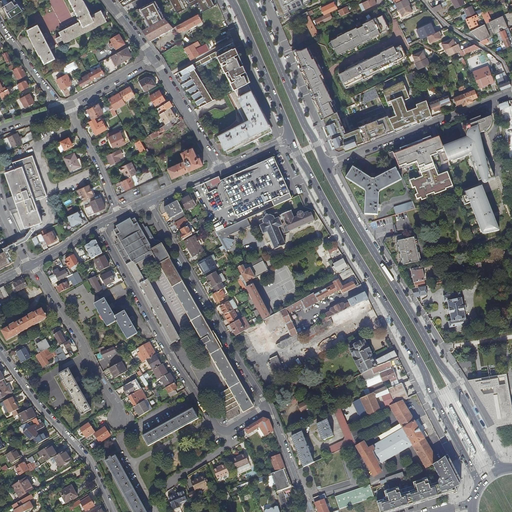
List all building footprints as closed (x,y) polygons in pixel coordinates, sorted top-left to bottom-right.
[(8,4),(2,7),(9,19),(21,12),(14,0),(8,4)] [(69,0),(76,11),(73,12),(75,15),(77,14),(79,17),(78,18),(79,20),(80,19),(81,21),(60,32),(62,36),(56,39),(58,42),(64,39),(65,42),(74,38),(93,29),(107,21),(103,13),(102,11),(92,16),(90,13),(91,13),(84,0),(83,1),(83,0),(69,0)] [(188,7),(195,3),(200,13),(218,3),(215,0),(170,0),(177,13),(184,9),(184,8),(188,6),(188,7)] [(270,0),(275,11),(277,17),(282,15),(283,19),(291,15),(289,12),(303,5),(302,3),(306,1),(307,2),(311,1),(310,0),(270,0)] [(374,0),(366,0),(361,3),(364,9),(375,4),(373,1),(375,0),(374,0)] [(401,0),(395,3),(394,3),(396,7),(397,7),(398,9),(408,5),(409,5),(407,2),(408,1),(407,0),(401,0)] [(149,27),(165,18),(157,4),(156,5),(154,1),(139,9),(141,13),(140,13),(145,24),(147,23),(149,27)] [(337,8),(334,1),(321,8),(324,15),(337,8)] [(441,3),(434,7),(436,11),(443,7),(441,3)] [(410,7),(408,5),(398,9),(402,17),(412,11),(410,8),(410,7)] [(349,12),(346,6),(338,10),(341,16),(349,12)] [(475,15),(471,6),(464,9),(468,18),(473,16),(475,15)] [(491,20),(486,10),(482,12),(481,13),(486,23),(488,22),(489,21),(491,20)] [(316,28),(312,21),(309,15),(307,12),(303,14),(305,18),(303,19),(312,37),(318,34),(319,34),(316,28)] [(330,13),(320,17),(323,22),(332,18),(330,13)] [(202,21),(199,14),(176,26),(173,28),(174,29),(176,33),(179,32),(184,30),(202,21)] [(389,28),(384,18),(387,16),(386,15),(385,15),(385,14),(384,14),(383,14),(382,15),(382,14),(376,17),(375,17),(362,23),(363,24),(350,30),(350,29),(337,35),(337,36),(330,39),(331,39),(329,41),(334,46),(337,53),(340,51),(340,50),(344,48),(344,49),(347,48),(352,45),(352,44),(354,43),(355,44),(356,44),(355,43),(359,41),(359,42),(366,39),(366,38),(369,36),(370,37),(373,35),(373,34),(375,33),(376,34),(381,31),(385,29),(385,30),(389,28)] [(508,28),(503,15),(491,20),(489,21),(488,22),(494,34),(497,33),(499,32),(504,30),(508,28)] [(477,25),(473,16),(468,18),(466,19),(470,28),(477,25)] [(165,18),(149,27),(148,28),(142,31),(151,42),(174,29),(173,28),(165,18)] [(407,22),(402,25),(406,32),(411,30),(407,22)] [(486,23),(485,23),(471,30),(480,41),(490,37),(494,34),(488,22),(486,23)] [(30,34),(29,35),(37,50),(40,56),(41,55),(45,63),(55,58),(51,50),(51,49),(50,48),(52,47),(51,43),(49,45),(45,38),(47,37),(45,34),(43,35),(38,25),(28,30),(30,34)] [(305,40),(300,29),(293,32),(298,41),(299,43),(305,40)] [(508,38),(504,30),(499,32),(503,40),(508,38)] [(430,43),(442,38),(440,35),(439,31),(427,37),(430,43)] [(119,33),(111,39),(112,42),(110,44),(112,47),(115,45),(117,49),(125,44),(119,33)] [(347,48),(347,49),(371,38),(370,37),(369,36),(366,38),(366,39),(359,42),(359,41),(355,43),(356,44),(355,44),(354,43),(352,44),(352,45),(347,48)] [(508,38),(503,40),(504,43),(503,43),(502,43),(503,45),(504,45),(506,48),(510,46),(511,47),(511,46),(511,38),(511,36),(508,38)] [(454,42),(453,38),(441,44),(444,50),(445,50),(446,49),(456,45),(454,42)] [(194,47),(198,45),(196,42),(184,48),(191,60),(198,56),(194,47)] [(251,81),(234,42),(218,51),(221,57),(217,59),(219,64),(224,61),(226,63),(223,64),(231,80),(234,79),(235,80),(232,82),(236,89),(247,83),(251,81)] [(127,48),(125,49),(130,57),(132,57),(134,60),(137,53),(133,44),(127,48)] [(403,51),(400,44),(394,47),(386,50),(383,52),(381,53),(368,60),(368,59),(365,61),(358,64),(358,65),(355,66),(355,65),(353,66),(348,69),(345,70),(345,71),(339,74),(346,88),(349,86),(353,84),(374,74),(374,72),(388,66),(389,67),(400,62),(399,59),(406,56),(404,52),(406,51),(407,51),(406,49),(403,51)] [(456,45),(446,49),(447,52),(449,56),(461,51),(459,47),(458,48),(457,44),(457,45),(456,45)] [(479,47),(474,45),(461,51),(461,52),(464,51),(465,53),(479,47)] [(199,55),(205,52),(203,47),(196,50),(199,55)] [(310,56),(306,47),(301,50),(296,51),(295,49),(292,51),(296,61),(298,67),(301,73),(301,74),(302,76),(304,81),(305,83),(309,92),(313,101),(318,114),(335,106),(324,84),(321,78),(319,74),(320,73),(319,70),(312,55),(310,56)] [(125,49),(111,56),(116,65),(130,58),(125,49)] [(221,57),(218,51),(193,64),(195,68),(201,65),(202,67),(217,59),(221,57)] [(425,56),(423,51),(412,56),(415,63),(425,59),(424,56),(425,56)] [(110,57),(102,61),(107,71),(115,67),(110,57)] [(347,67),(348,69),(353,66),(355,65),(355,66),(358,65),(358,64),(365,61),(364,59),(347,67)] [(415,63),(418,70),(426,66),(430,65),(428,61),(427,62),(426,59),(425,59),(415,63)] [(195,68),(193,64),(178,73),(181,77),(183,81),(184,81),(185,82),(184,83),(187,87),(188,86),(189,88),(188,89),(190,93),(191,92),(193,94),(192,95),(194,99),(195,98),(196,101),(195,101),(198,105),(199,104),(200,107),(213,100),(195,68)] [(22,66),(13,70),(18,79),(20,78),(21,79),(22,79),(22,77),(26,75),(22,66)] [(374,72),(374,74),(389,67),(388,66),(374,72)] [(494,83),(488,66),(472,72),(478,89),(494,83)] [(105,74),(101,67),(88,74),(89,74),(92,80),(105,74)] [(67,74),(57,80),(62,89),(72,83),(67,74)] [(92,80),(89,74),(83,78),(84,80),(79,82),(80,85),(81,86),(82,86),(83,85),(84,87),(87,86),(86,84),(89,82),(92,80)] [(504,82),(501,74),(495,76),(501,91),(511,87),(508,80),(504,82)] [(147,77),(139,81),(145,92),(156,85),(152,78),(147,77)] [(26,80),(17,84),(21,91),(29,87),(26,80)] [(225,148),(228,153),(257,138),(271,131),(247,83),(236,89),(234,90),(229,92),(245,122),(219,136),(221,141),(222,142),(225,148)] [(318,114),(333,149),(342,152),(357,146),(356,145),(370,139),(371,141),(387,135),(386,133),(393,130),(394,133),(432,118),(428,107),(427,103),(405,113),(402,107),(401,107),(399,103),(406,100),(399,84),(379,93),(385,107),(390,105),(392,109),(390,110),(393,116),(389,118),(388,118),(387,115),(358,128),(358,129),(357,128),(344,134),(342,130),(344,130),(342,126),(341,126),(338,120),(340,120),(337,112),(335,106),(318,114)] [(130,86),(120,93),(125,101),(135,95),(130,86)] [(9,94),(7,90),(6,90),(0,93),(0,95),(0,96),(3,101),(4,100),(3,97),(9,94)] [(160,90),(150,97),(156,106),(165,100),(160,90)] [(477,97),(474,90),(464,94),(468,104),(472,102),(471,99),(477,97)] [(31,93),(20,99),(25,108),(35,103),(32,97),(33,96),(31,93)] [(120,93),(109,99),(112,104),(114,108),(115,110),(126,104),(125,101),(120,93)] [(450,102),(448,96),(444,97),(443,94),(440,95),(441,98),(438,99),(441,106),(447,104),(448,106),(451,105),(450,102)] [(468,104),(464,94),(451,99),(453,106),(456,105),(462,103),(463,106),(468,104)] [(441,106),(438,99),(437,96),(429,99),(430,102),(429,103),(427,97),(425,97),(427,103),(428,107),(430,106),(431,110),(441,106)] [(173,106),(169,101),(157,108),(161,113),(170,108),(173,106)] [(509,107),(507,102),(499,105),(500,110),(509,107)] [(97,117),(104,114),(99,105),(88,110),(93,119),(97,117)] [(161,113),(160,114),(163,119),(166,123),(170,121),(174,118),(176,117),(174,115),(173,113),(171,110),(170,108),(161,113)] [(443,147),(448,161),(452,159),(456,157),(457,159),(468,155),(469,157),(471,157),(472,161),(471,162),(478,181),(481,179),(482,181),(483,182),(484,183),(485,183),(486,182),(487,182),(487,180),(494,177),(489,164),(488,164),(485,159),(487,158),(484,151),(482,152),(481,148),(483,147),(479,137),(477,138),(476,134),(477,134),(484,131),(484,130),(487,128),(488,129),(489,128),(490,126),(491,123),(492,121),(492,119),(491,116),(481,120),(480,117),(480,116),(462,123),(464,127),(463,127),(467,138),(453,143),(443,147)] [(100,122),(97,117),(93,119),(93,120),(90,121),(89,122),(97,134),(107,129),(103,121),(100,122)] [(158,136),(160,135),(158,133),(162,130),(163,131),(174,124),(172,122),(176,120),(174,118),(170,121),(155,131),(150,134),(153,139),(158,136)] [(141,133),(144,138),(147,136),(144,131),(141,125),(137,127),(141,133)] [(119,128),(108,134),(109,137),(114,147),(118,145),(119,146),(130,141),(125,130),(121,132),(119,128)] [(8,137),(13,148),(23,143),(17,132),(8,137)] [(447,160),(438,136),(431,138),(431,137),(426,139),(427,141),(422,142),(422,140),(417,142),(417,144),(406,148),(405,147),(399,149),(400,150),(393,153),(393,152),(389,153),(391,160),(395,158),(399,167),(406,164),(406,166),(417,162),(418,165),(417,165),(421,175),(420,175),(413,178),(413,177),(410,178),(408,179),(411,186),(414,185),(416,192),(414,193),(416,197),(420,196),(421,198),(428,195),(427,193),(433,191),(434,195),(446,190),(446,189),(452,186),(447,172),(438,176),(430,156),(432,156),(433,156),(437,154),(436,153),(439,152),(443,162),(447,160)] [(69,137),(61,142),(65,149),(73,145),(69,137)] [(146,149),(140,140),(136,142),(138,145),(137,145),(141,152),(146,149)] [(168,168),(172,178),(203,164),(200,157),(198,158),(193,147),(181,152),(184,159),(181,161),(182,162),(168,168)] [(120,150),(107,156),(111,164),(120,160),(119,157),(123,156),(120,150)] [(75,153),(65,158),(71,171),(81,166),(75,153)] [(47,196),(33,155),(13,162),(16,168),(6,172),(13,193),(6,196),(9,205),(10,209),(10,211),(12,214),(16,212),(19,211),(25,227),(31,225),(34,224),(42,221),(35,200),(40,198),(47,196)] [(236,216),(278,198),(289,194),(283,180),(273,158),(221,182),(236,216)] [(124,171),(127,178),(131,177),(137,173),(131,162),(120,168),(122,172),(124,171)] [(401,179),(395,168),(374,179),(371,178),(353,167),(346,178),(364,190),(366,192),(365,214),(378,215),(379,193),(380,191),(401,179)] [(127,178),(115,184),(117,187),(123,184),(126,189),(132,186),(130,182),(131,182),(131,181),(133,181),(131,177),(127,178)] [(89,185),(77,190),(79,196),(81,195),(84,201),(94,196),(89,185)] [(462,196),(465,204),(470,203),(471,205),(472,205),(476,213),(474,213),(477,219),(478,219),(479,223),(478,223),(482,231),(482,232),(482,233),(483,233),(484,234),(485,234),(499,230),(494,217),(493,218),(491,214),(493,213),(486,196),(485,197),(483,193),(481,186),(480,187),(473,189),(466,192),(467,194),(462,196)] [(281,204),(292,199),(289,194),(278,198),(278,199),(281,204)] [(196,205),(191,195),(181,200),(186,210),(196,205)] [(85,208),(88,216),(105,208),(101,197),(90,202),(92,205),(85,208)] [(184,212),(178,201),(164,208),(170,219),(172,218),(174,222),(186,215),(184,212)] [(415,209),(412,201),(394,207),(396,214),(415,209)] [(68,210),(71,215),(78,212),(75,206),(68,209),(68,210)] [(78,212),(71,215),(68,210),(65,212),(68,217),(69,219),(72,226),(83,221),(78,211),(78,212)] [(277,213),(257,221),(263,234),(267,233),(274,250),(285,245),(282,236),(278,228),(282,226),(281,224),(285,223),(289,232),(314,221),(311,214),(309,215),(308,212),(303,214),(303,213),(300,212),(298,213),(297,215),(298,217),(295,218),(294,216),(293,216),(291,211),(278,216),(277,213)] [(178,228),(181,227),(183,225),(189,222),(186,217),(175,223),(178,228)] [(182,241),(196,233),(191,225),(198,222),(196,218),(189,222),(183,225),(185,228),(182,230),(181,231),(183,234),(180,236),(181,236),(179,237),(182,241)] [(140,271),(157,261),(229,388),(213,397),(223,414),(227,422),(240,415),(237,410),(241,409),(243,413),(254,407),(220,349),(219,346),(221,345),(215,333),(212,335),(169,259),(170,259),(169,257),(168,255),(167,254),(164,250),(165,249),(163,246),(163,247),(162,245),(161,245),(160,243),(160,242),(159,241),(157,241),(155,241),(147,227),(145,229),(143,225),(139,227),(135,219),(131,221),(130,219),(117,227),(118,229),(114,231),(119,239),(116,240),(118,244),(115,245),(117,248),(126,265),(133,278),(142,293),(149,307),(150,308),(153,315),(156,320),(170,345),(176,342),(176,343),(178,342),(177,341),(180,340),(148,280),(145,281),(140,271)] [(247,219),(216,233),(223,246),(224,249),(226,252),(228,251),(228,249),(231,248),(230,247),(233,245),(232,244),(234,241),(226,238),(227,236),(250,226),(247,219)] [(282,236),(289,233),(289,232),(285,223),(281,224),(282,226),(278,228),(282,236)] [(34,224),(31,225),(32,227),(24,237),(16,241),(10,245),(4,248),(5,251),(8,257),(9,257),(10,256),(7,250),(18,244),(27,239),(36,228),(34,224)] [(36,245),(45,240),(41,231),(39,232),(40,234),(38,235),(37,235),(36,235),(36,236),(32,238),(36,245)] [(52,232),(44,236),(48,244),(56,240),(52,232)] [(398,266),(419,261),(414,238),(403,240),(402,235),(396,236),(387,238),(384,244),(398,266)] [(195,236),(184,242),(193,257),(203,251),(195,236)] [(88,251),(92,259),(102,254),(96,242),(94,242),(93,242),(92,242),(92,243),(91,244),(90,244),(85,247),(87,251),(88,251)] [(0,253),(0,268),(11,263),(10,260),(11,260),(9,257),(8,257),(5,251),(0,253)] [(79,266),(73,255),(72,255),(71,255),(70,256),(69,256),(69,257),(69,258),(67,259),(68,261),(66,262),(68,266),(69,266),(71,269),(73,268),(74,269),(79,266)] [(109,267),(104,257),(95,262),(100,272),(109,267)] [(216,267),(210,257),(200,262),(202,266),(201,267),(205,274),(216,267)] [(331,260),(328,262),(331,268),(332,268),(334,272),(337,270),(337,272),(349,266),(345,261),(344,261),(343,260),(334,265),(331,260)] [(263,319),(269,316),(251,280),(268,271),(263,261),(245,270),(243,265),(238,268),(242,275),(239,276),(240,279),(242,282),(245,281),(248,287),(246,288),(263,319)] [(414,283),(416,288),(424,286),(425,286),(424,281),(425,280),(421,267),(411,270),(414,283)] [(56,277),(59,282),(71,276),(72,275),(68,269),(60,273),(59,269),(53,272),(56,277)] [(115,281),(110,272),(101,277),(103,282),(102,282),(103,283),(104,283),(106,286),(115,281)] [(215,272),(206,277),(212,288),(215,293),(221,290),(224,288),(221,283),(223,282),(225,280),(222,274),(218,276),(215,272)] [(95,292),(101,289),(95,277),(89,280),(95,292)] [(19,291),(28,286),(24,279),(14,284),(19,291)] [(240,279),(238,280),(243,291),(246,290),(242,282),(240,279)] [(318,302),(340,291),(342,294),(356,287),(353,282),(343,286),(342,286),(339,280),(333,283),(334,285),(315,295),(318,302)] [(60,293),(69,289),(66,283),(57,287),(60,293)] [(4,286),(0,288),(0,289),(5,299),(9,297),(4,286)] [(83,297),(84,297),(78,287),(67,292),(70,298),(75,296),(76,297),(80,295),(84,302),(85,301),(83,297)] [(222,301),(221,299),(222,298),(225,297),(221,290),(215,293),(213,295),(218,303),(222,301)] [(328,318),(365,300),(366,301),(368,300),(365,292),(348,300),(348,301),(346,301),(347,302),(346,303),(346,304),(344,305),(343,303),(338,305),(334,307),(334,308),(330,309),(330,311),(330,312),(326,314),(328,318)] [(275,345),(295,336),(306,331),(304,328),(301,330),(300,327),(295,329),(288,313),(296,309),(310,303),(318,302),(315,295),(314,293),(307,297),(294,304),(283,310),(263,321),(262,321),(275,345)] [(460,293),(443,296),(445,302),(448,301),(452,321),(448,321),(450,328),(466,324),(465,319),(466,319),(464,311),(463,306),(461,298),(460,293)] [(104,300),(95,305),(107,327),(116,322),(116,323),(117,322),(127,339),(137,334),(131,322),(134,321),(132,318),(129,319),(125,312),(115,318),(110,310),(113,308),(111,305),(108,306),(104,300)] [(332,323),(339,319),(339,320),(352,314),(351,312),(367,303),(366,301),(365,300),(328,318),(329,320),(313,328),(316,332),(333,324),(332,323)] [(224,315),(233,310),(229,302),(220,307),(224,315)] [(7,340),(47,318),(46,315),(47,315),(46,314),(42,308),(34,313),(33,312),(32,313),(31,310),(27,312),(29,315),(15,324),(14,322),(13,323),(12,321),(9,323),(11,326),(2,331),(7,340)] [(229,323),(238,318),(233,310),(224,315),(229,323)] [(230,325),(236,336),(245,331),(250,328),(244,317),(238,320),(230,325)] [(361,332),(378,331),(383,329),(378,320),(366,327),(361,331),(361,332)] [(59,345),(66,341),(60,331),(54,335),(58,343),(59,345)] [(309,363),(345,341),(342,335),(306,357),(309,363)] [(271,353),(293,343),(291,340),(296,337),(295,336),(275,345),(269,349),(271,353)] [(37,345),(41,352),(49,348),(50,347),(46,340),(37,345)] [(61,347),(67,358),(73,355),(71,352),(68,354),(66,351),(65,351),(64,350),(72,345),(70,340),(60,346),(61,347)] [(362,374),(371,370),(390,362),(398,359),(394,351),(373,361),(369,353),(370,353),(366,344),(365,344),(364,341),(360,343),(358,343),(355,344),(355,345),(354,346),(355,348),(350,350),(354,357),(358,366),(362,374)] [(55,351),(61,362),(67,358),(61,347),(60,346),(60,345),(59,345),(58,343),(56,344),(57,346),(59,348),(55,351)] [(147,360),(156,355),(149,343),(138,349),(140,352),(146,361),(147,360)] [(103,358),(115,353),(114,352),(116,351),(115,350),(124,346),(123,344),(116,347),(106,351),(99,354),(96,355),(98,361),(100,360),(100,361),(103,359),(103,358)] [(31,358),(25,346),(16,351),(23,362),(31,358)] [(49,348),(37,355),(40,359),(39,360),(40,361),(41,361),(44,366),(49,363),(47,360),(46,358),(52,353),(49,348)] [(146,361),(140,352),(137,353),(143,363),(146,361)] [(153,370),(161,365),(156,355),(147,360),(153,370)] [(274,357),(268,361),(269,363),(277,376),(278,375),(284,372),(274,357)] [(115,379),(127,372),(121,362),(110,369),(114,374),(113,375),(115,379)] [(396,377),(393,369),(391,370),(390,367),(392,367),(390,362),(371,370),(373,374),(379,372),(380,374),(379,375),(382,382),(383,383),(389,380),(391,382),(397,379),(396,377)] [(275,377),(277,376),(269,363),(267,364),(275,377)] [(160,379),(167,375),(162,365),(161,365),(153,370),(158,380),(160,379)] [(68,369),(59,374),(81,415),(82,415),(84,415),(83,414),(91,409),(85,398),(88,397),(86,394),(83,395),(76,382),(79,380),(77,377),(74,379),(68,369)] [(371,370),(362,374),(363,379),(374,376),(373,374),(371,370)] [(281,381),(286,377),(284,372),(278,375),(281,381)] [(466,380),(471,387),(473,387),(473,381),(505,376),(505,373),(466,380)] [(167,375),(160,379),(166,388),(174,383),(169,374),(168,374),(167,375)] [(511,421),(511,404),(510,405),(509,397),(505,376),(473,381),(473,387),(471,387),(494,424),(511,421)] [(7,388),(3,380),(0,381),(0,398),(13,391),(10,386),(7,388)] [(128,396),(136,392),(136,393),(140,390),(135,381),(126,386),(127,387),(124,389),(128,396)] [(155,382),(149,386),(152,390),(158,387),(155,382)] [(368,388),(370,394),(373,393),(384,387),(383,383),(382,382),(368,388)] [(171,398),(178,394),(175,390),(177,389),(174,383),(166,388),(166,389),(171,398)] [(394,404),(402,401),(408,398),(401,383),(387,389),(389,393),(394,404)] [(361,419),(380,410),(375,398),(389,393),(387,389),(386,386),(384,387),(373,393),(370,394),(353,402),(361,419)] [(133,394),(129,397),(132,402),(131,403),(132,405),(133,405),(135,407),(144,402),(147,400),(143,393),(145,391),(144,389),(142,390),(140,390),(136,393),(133,394)] [(12,412),(14,411),(16,410),(19,409),(13,397),(4,401),(10,413),(12,412)] [(301,412),(310,408),(307,401),(298,406),(301,412)] [(378,466),(413,445),(426,468),(427,467),(435,463),(438,461),(424,438),(428,437),(425,433),(422,435),(417,425),(420,423),(418,420),(415,421),(402,401),(394,404),(390,406),(400,424),(379,436),(381,441),(368,449),(364,442),(356,446),(374,477),(382,472),(378,466)] [(141,417),(150,411),(144,402),(135,407),(134,408),(136,412),(137,411),(141,417)] [(34,413),(31,408),(18,414),(23,423),(36,417),(34,413)] [(326,449),(328,456),(339,451),(355,443),(354,441),(351,435),(350,432),(347,425),(340,408),(334,411),(346,439),(326,449)] [(199,419),(193,409),(143,437),(149,447),(199,419)] [(38,420),(36,418),(32,420),(34,424),(35,423),(36,424),(31,427),(27,423),(21,425),(24,431),(23,432),(26,435),(27,436),(36,431),(42,428),(41,427),(41,426),(40,425),(40,424),(38,420)] [(263,418),(245,429),(248,434),(258,428),(259,427),(265,436),(273,431),(268,420),(263,418)] [(323,440),(333,436),(331,429),(332,428),(332,426),(331,426),(329,426),(327,420),(317,424),(323,440)] [(95,432),(88,422),(80,428),(87,438),(95,432)] [(105,427),(100,430),(105,438),(110,435),(105,427)] [(356,429),(350,432),(351,435),(354,441),(359,439),(357,435),(358,434),(356,429)] [(105,438),(100,430),(94,434),(99,442),(105,438)] [(308,465),(314,463),(311,456),(314,455),(313,453),(310,454),(308,448),(309,447),(309,446),(308,447),(306,441),(308,440),(307,437),(305,438),(302,432),(292,437),(303,467),(308,465)] [(37,440),(39,443),(47,438),(46,436),(44,434),(44,433),(39,435),(31,440),(34,438),(36,441),(37,440)] [(54,457),(57,455),(54,450),(53,451),(49,446),(39,452),(41,456),(43,455),(47,461),(54,457)] [(16,449),(6,454),(12,463),(21,458),(16,449)] [(71,460),(65,450),(57,455),(54,457),(60,466),(71,460)] [(146,511),(115,455),(111,457),(111,456),(109,457),(110,458),(105,461),(133,511),(146,511)] [(236,469),(248,464),(245,455),(237,458),(237,457),(232,459),(236,469)] [(276,472),(285,469),(279,455),(270,458),(276,472)] [(461,482),(447,455),(438,461),(435,463),(427,467),(432,477),(433,480),(428,482),(427,478),(414,482),(416,486),(399,491),(398,488),(386,491),(388,499),(377,502),(379,511),(390,511),(457,491),(455,488),(461,482)] [(29,469),(24,462),(19,465),(21,469),(23,469),(24,468),(26,471),(29,469)] [(217,479),(229,474),(225,464),(220,467),(220,468),(218,469),(217,469),(213,471),(217,479)] [(277,492),(292,487),(285,469),(276,472),(271,474),(277,492)] [(387,483),(404,477),(403,472),(386,478),(387,483)] [(204,478),(203,477),(200,478),(199,477),(194,480),(195,481),(191,483),(195,492),(208,486),(207,484),(204,478)] [(27,478),(13,486),(20,497),(28,492),(27,491),(32,487),(27,478)] [(78,497),(72,485),(60,492),(66,503),(78,497)] [(339,510),(376,497),(372,488),(371,486),(335,498),(339,510)] [(182,511),(181,509),(180,506),(179,504),(187,501),(184,492),(178,494),(179,496),(173,498),(169,500),(174,511),(182,511)] [(286,511),(285,507),(288,506),(284,493),(278,495),(284,511),(286,511)] [(86,510),(94,505),(89,497),(84,500),(83,497),(72,505),(74,508),(81,503),(86,510)] [(329,511),(325,499),(322,500),(315,503),(318,511),(329,511)] [(30,502),(14,511),(24,511),(34,508),(33,508),(30,502)]
